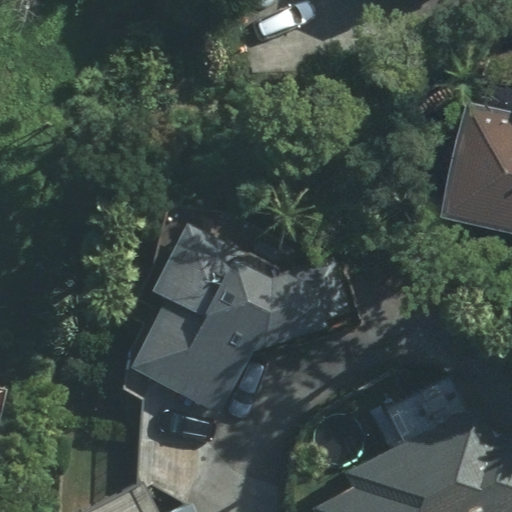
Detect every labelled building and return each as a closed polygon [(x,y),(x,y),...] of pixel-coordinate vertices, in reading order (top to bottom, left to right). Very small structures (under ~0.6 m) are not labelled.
[(410,0),(381,0),(388,12),(410,0)] [(511,117),(481,112),(462,224),(511,232),(511,117)] [(283,277),(175,227),(134,309),(147,315),(122,366),(215,412),(246,351),(356,316),(338,260),(283,277)] [(511,511),(511,448),(503,431),(482,442),(449,380),(374,420),(391,452),(337,481),(345,497),(317,511),(511,511)] [(156,511),(143,481),(73,511),(156,511)]
